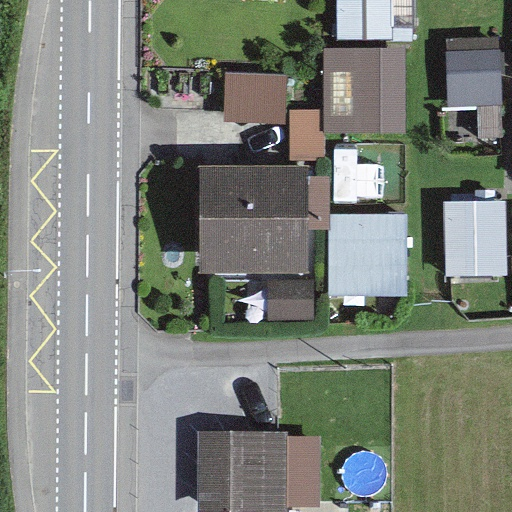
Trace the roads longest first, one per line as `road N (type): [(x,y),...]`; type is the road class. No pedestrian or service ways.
road 1 (residential): [(87,354),(174,357),(511,336)]
road 2 (secondary): [(89,0),(87,354)]
road 3 (secondary): [(87,354),(86,511)]
